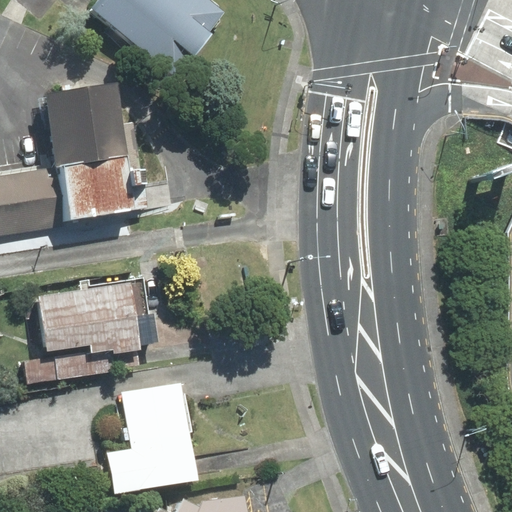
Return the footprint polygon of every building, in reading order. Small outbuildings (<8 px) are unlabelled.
[(94,0),(83,16),(168,79),(215,17),(191,0),(94,0)] [(116,176),(102,91),(25,103),(37,173),(0,179),(0,243),(119,223),(115,200),(141,195),(137,173),(116,176)] [(124,323),(120,292),(13,308),(25,392),(133,376),(133,355),(148,352),(148,323),(124,323)] [(201,479),(183,384),(123,394),(132,449),(109,452),(117,493),(201,479)] [(238,511),(237,502),(164,511),(238,511)]
